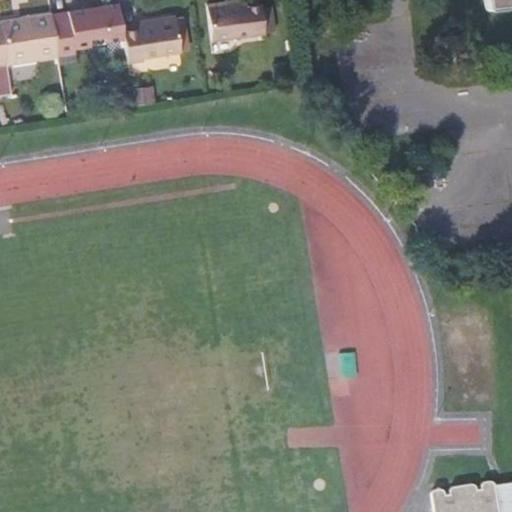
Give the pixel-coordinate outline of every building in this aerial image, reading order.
[(511,0),(484,0),(485,9),(511,5),(511,0)] [(119,4),(52,15),(59,54),(88,50),(88,46),(125,40),(123,32),(119,4)] [(223,5),(195,8),(200,43),(253,37),(250,8),(224,11),(223,5)] [(52,15),(0,22),(0,66),(59,57),(59,54),(52,15)] [(149,29),(123,32),(125,40),(128,61),(182,52),(177,17),(147,22),(149,29)] [(498,511),(494,481),(493,480),(492,479),(490,479),(483,481),(482,481),(481,482),(481,484),(482,487),(476,489),(475,485),(474,483),(472,482),(470,482),(452,486),(450,487),(450,488),(450,490),(450,492),(444,493),(444,490),(443,489),(442,488),(441,488),(433,489),(431,490),(430,492),(430,494),(433,511),(498,511)]
